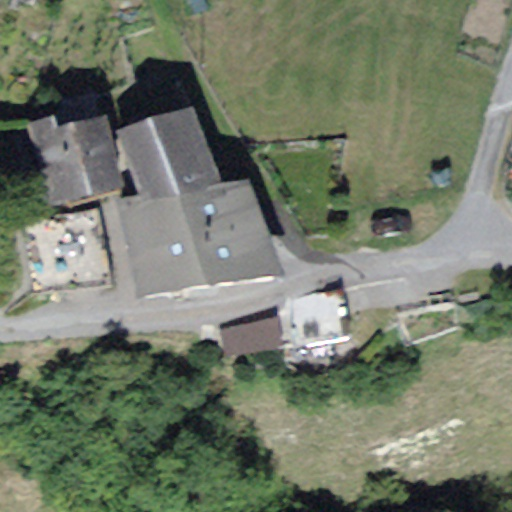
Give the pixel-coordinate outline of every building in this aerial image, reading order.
[(188,111),(124,137),(151,201),(220,190),(188,111)] [(117,180),(100,119),(59,129),(56,118),(35,123),(54,196),(117,180)] [(220,190),(151,201),(126,206),(148,286),(272,263),(247,186),(220,190)] [(94,218),(93,213),(32,223),(41,284),(103,275),(94,218)] [(345,333),(338,295),(292,304),(300,342),(345,333)] [(277,341),(272,321),(223,332),(228,353),(277,341)]
